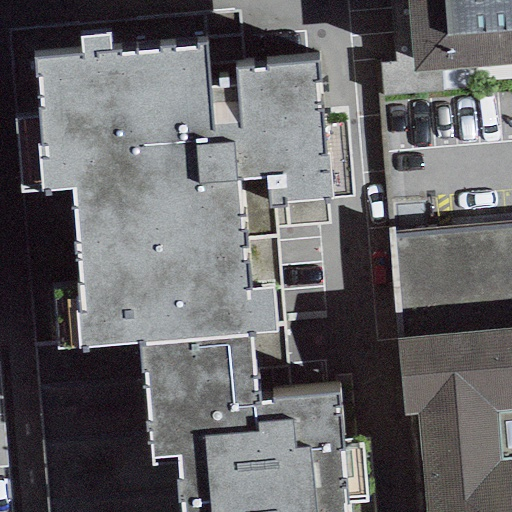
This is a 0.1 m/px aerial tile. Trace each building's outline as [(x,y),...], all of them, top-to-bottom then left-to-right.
[(511,0),(406,0),(412,73),(511,64),(511,0)] [(107,19),(7,27),(34,354),(251,336),(275,334),(272,288),(249,290),(240,180),(265,178),(267,202),(354,195),(348,123),(322,125),(316,61),(233,68),(234,87),(208,90),(203,29),(108,37),(107,19)] [(511,223),(387,234),(396,341),(511,330),(511,223)] [(511,511),(511,330),(396,341),(403,416),(415,415),(424,511),(511,511)] [(257,402),(251,336),(34,354),(47,511),(372,511),(367,438),(343,440),(339,395),(257,402)]
